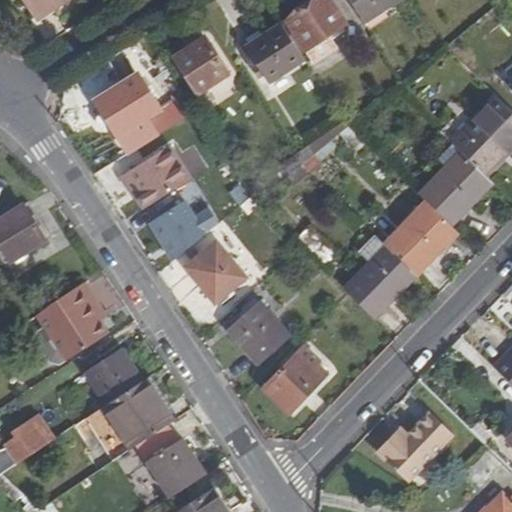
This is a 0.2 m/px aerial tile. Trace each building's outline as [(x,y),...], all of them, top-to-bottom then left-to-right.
[(65,0),(25,0),(38,19),(65,0)] [(347,25),(330,0),(321,0),(288,22),(307,52),(347,25)] [(349,0),(364,23),(399,0),(349,0)] [(268,35),(233,57),(257,94),(291,71),(268,35)] [(200,95),(230,77),(206,40),(177,57),(200,95)] [(160,111),(139,76),(106,97),(127,131),(119,135),(132,155),(160,137),(148,118),(160,111)] [(494,92),(449,140),(452,143),(498,96),(494,92)] [(511,109),(498,96),(452,143),(464,154),(485,174),(511,144),(511,109)] [(135,204),(189,180),(172,143),(118,167),(135,204)] [(488,178),(511,153),(511,144),(485,174),(488,178)] [(464,154),(423,197),(428,202),(454,227),(494,184),(488,178),(485,174),(464,154)] [(283,168),(291,177),(304,166),(298,157),(283,168)] [(209,205),(192,212),(186,197),(146,215),(163,254),(220,229),(209,205)] [(428,202),(386,245),(388,247),(416,275),(458,231),(454,227),(428,202)] [(0,244),(10,261),(43,239),(21,205),(0,217),(0,244)] [(294,242),(323,264),(337,246),(307,224),(294,242)] [(366,253),(375,261),(388,247),(386,245),(379,239),(366,253)] [(218,304),(250,280),(220,244),(190,268),(218,304)] [(375,261),(346,291),(351,296),(375,319),(416,275),(388,247),(375,261)] [(83,295),(77,285),(45,307),(35,315),(43,328),(64,362),(108,335),(107,333),(100,322),(106,318),(101,310),(95,314),(83,295)] [(261,367),(293,338),(265,305),(232,332),(261,367)] [(64,362),(43,328),(36,332),(34,342),(48,364),(58,366),(64,362)] [(511,339),(490,362),(511,383),(511,339)] [(293,414),(330,374),(320,364),(322,361),(309,349),(269,390),(293,414)] [(84,376),(104,407),(141,384),(120,352),(84,376)] [(155,406),(141,384),(104,407),(101,409),(105,414),(110,411),(114,416),(84,435),(97,455),(122,438),(118,432),(155,406)] [(0,471),(55,438),(39,413),(0,435),(0,471)] [(433,414),(411,438),(399,450),(392,443),(378,458),(409,487),(457,437),(433,414)] [(133,448),(167,498),(203,475),(179,440),(176,443),(165,427),(133,448)] [(404,431),(392,443),(399,450),(411,438),(404,431)] [(511,447),(501,459),(504,462),(511,469),(511,447)] [(16,480),(30,471),(25,463),(11,472),(16,480)] [(179,511),(224,511),(212,492),(179,511)] [(511,511),(511,502),(505,495),(490,511),(491,511),(511,511)]
